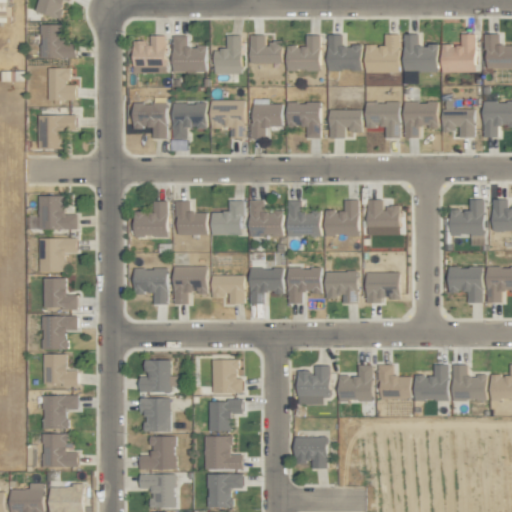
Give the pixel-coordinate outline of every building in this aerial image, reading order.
[(0,0),(0,21),(11,21),(11,4),(7,4),(6,0),(0,0)] [(37,0),(35,10),(59,17),(64,0),(37,0)] [(65,23),(41,23),(42,57),(76,56),(76,43),(66,43),(65,23)] [(366,71),(400,71),(399,32),(384,33),(384,44),(365,44),(366,71)] [(437,71),(438,43),(418,43),(419,33),(404,32),(403,71),(437,71)] [(511,67),(511,44),(499,44),(499,33),(485,32),(485,67),(511,67)] [(282,40),(266,40),(266,33),(249,34),(250,62),(282,62),(282,40)] [(327,69),(361,69),(361,44),(342,43),(343,33),(328,33),(327,69)] [(442,44),(441,71),(475,71),(476,33),(461,33),(461,44),(442,44)] [(133,40),(133,72),(166,72),(165,34),(150,34),(150,40),(133,40)] [(206,70),(206,45),(187,45),(188,35),(173,34),(173,69),(206,70)] [(214,73),(241,72),(241,34),(227,34),(227,48),(214,48),(214,73)] [(320,34),(306,34),(306,44),(287,45),(287,70),(320,69),(320,34)] [(70,66),(48,67),(49,99),(76,99),(76,82),(70,83),(70,66)] [(245,136),(244,99),(211,99),(211,128),(229,127),(229,137),(245,136)] [(511,125),(511,99),(483,100),(483,135),(500,135),(499,125),(511,125)] [(438,125),(437,100),(404,101),(405,137),(419,136),(419,126),(438,125)] [(167,102),(134,101),(133,126),(153,126),(152,137),(166,137),(167,102)] [(320,102),(287,101),(287,126),(306,127),(306,136),(320,136),(320,102)] [(400,101),(366,101),(366,126),(385,126),(385,137),(400,137),(400,101)] [(173,137),(188,137),(188,127),(206,127),(206,102),(173,102),(173,137)] [(251,137),(265,137),(265,126),(282,126),(282,103),(251,103),(251,137)] [(362,109),(329,108),(329,136),(345,137),(345,130),(361,130),(362,109)] [(474,109),(442,109),(442,130),(458,130),(458,136),(474,136),(474,109)] [(76,114),(40,113),(39,147),(65,148),(66,129),(76,129),(76,114)] [(66,194),(39,194),(40,228),(77,227),(77,212),(67,213),(66,194)] [(511,229),(511,204),(508,204),(508,197),(492,198),(493,230),(511,229)] [(401,204),(384,204),(384,198),(368,199),(368,233),(401,233),(401,204)] [(485,198),(470,198),(470,209),(451,209),(450,233),(471,233),(471,244),(484,244),(485,198)] [(207,211),(189,211),(189,200),(176,199),(176,233),(206,233),(207,211)] [(242,199),(228,200),(228,211),(211,211),(211,234),(243,233),(242,199)] [(250,235),(283,234),(282,210),(264,210),(264,199),(249,199),(250,235)] [(287,234),(321,234),(321,210),(302,210),(302,199),(288,199),(287,234)] [(359,234),(359,199),(344,199),(345,209),(325,210),(325,235),(359,234)] [(167,235),(167,200),(153,200),(153,211),(134,212),(134,236),(167,235)] [(77,237),(39,236),(39,271),(66,271),(66,251),(77,251),(77,237)] [(173,265),(174,303),(188,303),(188,292),(207,291),(207,265),(173,265)] [(487,301),(502,301),(502,291),(511,291),(511,265),(487,266),(487,301)] [(283,267),(250,266),(250,302),(264,302),(264,291),(283,291),(283,267)] [(321,266),(288,267),(288,302),(302,301),(302,292),(321,291),(321,266)] [(482,301),(483,266),(449,266),(449,291),(468,291),(468,301),(482,301)] [(167,303),(168,268),(135,267),(134,292),(153,292),(153,302),(167,303)] [(326,270),(325,296),(343,296),(343,302),(358,303),(358,271),(326,270)] [(400,271),(366,272),(367,302),(382,301),(382,298),(401,297),(400,271)] [(244,274),(211,274),(212,297),(228,296),(228,302),(245,302),(244,274)] [(43,308),(77,307),(77,293),(66,294),(65,276),(42,277),(43,308)] [(67,348),(66,328),(78,328),(77,314),(41,315),(42,349),(67,348)] [(78,384),(78,369),(67,369),(67,352),(43,353),(43,384),(78,384)] [(140,376),(140,392),(170,391),(170,385),(177,385),(177,375),(171,375),(170,358),(146,359),(147,376),(140,376)] [(242,392),(242,376),(237,375),(238,359),(212,358),(211,392),(242,392)] [(410,374),(394,375),(393,363),(379,364),(379,399),(411,398),(410,374)] [(414,374),(415,399),(449,399),(448,363),(434,364),(434,374),(414,374)] [(511,363),(510,363),(510,374),(491,374),(490,399),(511,398),(511,363)] [(299,371),(298,403),(323,404),(323,396),(329,397),(330,364),(315,364),(314,372),(299,371)] [(372,364),(358,364),(358,374),(338,375),(339,400),(373,399),(372,364)] [(487,399),(486,374),(468,374),(467,364),(452,364),(453,399),(487,399)] [(67,428),(68,408),(78,408),(78,394),(43,394),(43,427),(67,428)] [(144,431),(170,430),(170,396),(140,397),(140,411),(144,411),(144,431)] [(231,430),(231,412),(242,412),(242,400),(209,399),(208,429),(231,430)] [(67,432),(43,433),(44,466),(78,465),(78,451),(67,452),(67,432)] [(175,435),(150,435),(151,455),(140,455),(140,469),(175,468),(175,435)] [(243,468),(242,453),(232,453),(232,435),(204,435),(204,469),(243,468)] [(312,467),(327,467),(327,436),(295,436),(295,461),(312,461),(312,467)] [(176,473),(140,473),(140,488),(150,487),(151,507),(176,506),(176,473)] [(243,473),(208,473),(207,506),(232,507),(232,486),(242,487),(243,473)] [(10,511),(43,511),(43,482),(29,482),(29,488),(10,488),(10,511)] [(83,511),(83,484),(49,485),(49,511),(83,511)]
